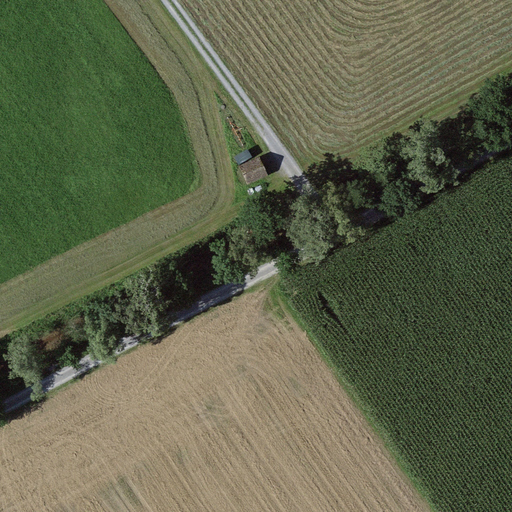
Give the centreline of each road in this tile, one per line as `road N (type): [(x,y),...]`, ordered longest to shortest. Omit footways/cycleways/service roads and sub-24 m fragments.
road 1 (track): [(0,415),(511,139)]
road 2 (track): [(338,233),(170,0)]
